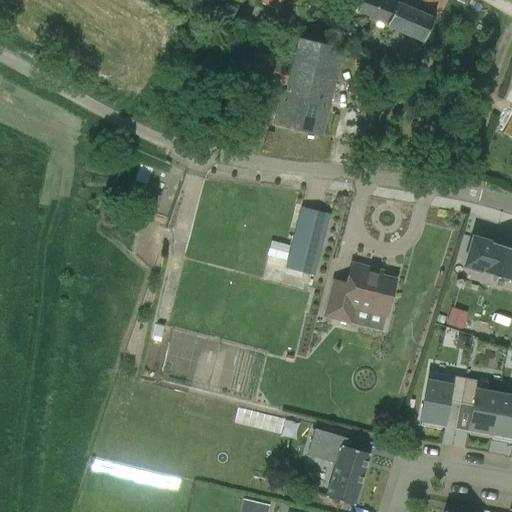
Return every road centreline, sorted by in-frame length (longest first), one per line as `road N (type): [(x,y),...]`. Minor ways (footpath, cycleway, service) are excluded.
road 1 (residential): [(511,206),(451,189),(183,149),(0,58)]
road 2 (residential): [(396,511),(410,466),(511,484)]
